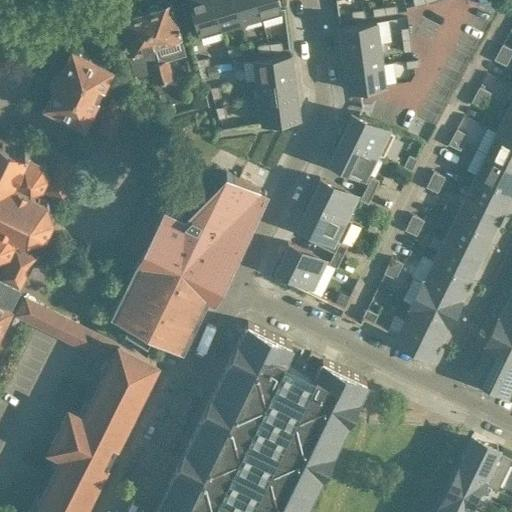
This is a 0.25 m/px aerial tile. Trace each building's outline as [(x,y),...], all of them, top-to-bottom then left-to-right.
[(212,0),(190,0),(200,32),(220,26),(212,0)] [(234,0),(212,0),(220,26),(240,20),(234,0)] [(234,0),(240,20),(260,14),(256,0),(234,0)] [(256,0),(260,14),(281,8),(278,0),(256,0)] [(147,9),(144,10),(159,62),(165,80),(171,104),(184,100),(177,76),(174,77),(169,59),(186,54),(182,39),(176,21),(172,6),(171,2),(161,5),(157,6),(155,5),(149,6),(147,9)] [(386,13),(397,11),(396,4),(384,5),(386,13)] [(372,7),(373,15),(386,13),(384,5),(372,7)] [(352,17),(365,16),(363,8),(351,9),(352,17)] [(159,62),(144,10),(141,11),(138,9),(132,11),(131,14),(117,18),(128,55),(130,54),(136,76),(152,72),(155,83),(165,80),(159,62)] [(376,20),(340,25),(343,47),(379,42),(376,20)] [(410,38),(408,26),(400,27),(402,39),(410,38)] [(404,51),(412,49),(410,38),(402,39),(404,51)] [(270,50),(282,48),(281,40),(269,42),(270,50)] [(258,51),(270,50),(269,42),(257,43),(258,51)] [(381,62),(379,42),(343,47),(345,67),(381,62)] [(511,48),(502,43),(498,51),(509,56),(511,51),(511,48)] [(229,55),(241,54),(240,46),(227,48),(229,55)] [(46,104),(55,109),(51,117),(64,124),(64,123),(79,131),(83,123),(84,123),(110,68),(72,50),(63,68),(57,71),(53,79),(55,86),(46,104)] [(505,64),(509,56),(498,51),(494,58),(505,64)] [(254,58),(257,79),(293,74),(290,53),(254,58)] [(198,66),(206,65),(210,64),(208,56),(196,58),(198,66)] [(407,67),(419,65),(417,58),(405,59),(407,67)] [(384,84),(381,62),(345,67),(348,89),(384,84)] [(198,66),(201,77),(209,75),(206,65),(198,66)] [(257,79),(260,100),(296,95),(293,74),(257,79)] [(210,86),(213,98),(221,96),(217,83),(210,86)] [(479,86),(475,93),(487,99),(491,91),(479,86)] [(483,107),(487,99),(475,93),(471,101),(483,107)] [(260,100),(263,121),(299,117),(296,95),(260,100)] [(112,137),(128,105),(116,99),(112,97),(96,129),(112,137)] [(219,118),(226,116),(223,105),(216,107),(219,118)] [(511,137),(511,110),(508,109),(498,131),(511,137)] [(340,134),(384,155),(394,133),(354,113),(354,114),(352,114),(349,121),(342,134),(340,133),(340,134)] [(0,255),(10,252),(17,239),(15,229),(30,237),(48,231),(56,215),(48,198),(52,190),(64,196),(81,161),(34,138),(34,137),(11,126),(5,139),(0,136),(0,255)] [(456,128),(452,135),(464,141),(468,134),(456,128)] [(511,164),(511,137),(498,131),(487,152),(511,164)] [(383,156),(384,155),(340,134),(339,134),(342,136),(335,149),(332,156),(333,157),(332,158),(364,173),(375,152),(383,156)] [(460,149),(464,141),(452,135),(448,143),(460,149)] [(510,190),(511,185),(511,164),(487,152),(477,174),(510,190)] [(409,153),(403,165),(412,169),(417,157),(409,153)] [(240,242),(245,230),(246,230),(247,229),(246,229),(259,202),(260,203),(265,192),(264,192),(265,190),(226,170),(185,214),(165,204),(140,256),(113,310),(130,318),(124,330),(147,341),(148,339),(146,338),(151,329),(182,344),(207,293),(213,296),(239,243),(240,243),(241,242),(240,242)] [(433,170),(430,178),(441,183),(445,175),(433,170)] [(499,211),(510,190),(477,174),(466,195),(499,211)] [(379,179),(371,175),(365,186),(373,190),(379,179)] [(308,198),(352,220),(352,219),(344,215),(354,193),(323,178),(322,179),(321,178),(311,199),(308,198)] [(437,191),(441,183),(430,178),(426,185),(437,191)] [(368,202),(373,190),(365,186),(360,197),(368,202)] [(489,233),(499,211),(466,195),(456,217),(489,233)] [(301,223),(302,223),(315,230),(311,240),(334,251),(333,251),(342,255),(347,244),(342,241),(352,220),(308,198),(308,199),(310,200),(304,213),(300,221),(301,221),(301,223)] [(412,213),(408,221),(420,226),(424,219),(412,213)] [(478,255),(489,233),(456,217),(445,239),(478,255)] [(416,234),(420,226),(408,221),(405,228),(416,234)] [(27,237),(30,237),(15,229),(17,239),(10,252),(0,255),(0,324),(19,286),(20,287),(38,252),(23,245),(27,237)] [(468,276),(478,255),(445,239),(435,260),(468,276)] [(323,258),(291,243),(290,244),(289,243),(286,251),(279,264),(277,263),(276,264),(279,265),(274,273),(307,289),(323,258)] [(336,266),(342,255),(333,251),(328,262),(336,266)] [(391,256),(387,264),(399,269),(403,262),(391,256)] [(457,297),(468,276),(435,260),(424,281),(423,281),(459,299),(459,298),(457,297)] [(395,277),(399,269),(387,264),(384,272),(395,277)] [(459,299),(423,281),(423,282),(424,282),(421,288),(420,288),(419,289),(420,290),(417,296),(416,295),(416,296),(417,297),(414,303),(413,302),(412,303),(448,320),(449,320),(447,319),(450,313),(452,314),(452,313),(450,312),(453,305),(455,306),(456,305),(454,304),(457,298),(459,299)] [(498,317),(498,318),(511,324),(511,297),(510,297),(500,318),(498,317)] [(27,298),(26,300),(19,314),(22,315),(35,322),(56,333),(58,333),(78,344),(80,344),(83,346),(84,346),(91,330),(27,298)] [(448,321),(448,320),(412,303),(413,304),(399,334),(431,350),(446,320),(448,321)] [(374,320),(378,313),(366,307),(362,315),(374,320)] [(511,324),(498,318),(500,319),(497,325),(495,324),(494,326),(496,327),(493,332),(491,332),(491,333),(493,334),(490,340),(488,339),(511,351),(511,324)] [(300,511),(366,378),(247,320),(153,511),(300,511)] [(88,349),(101,356),(111,335),(98,329),(88,349)] [(511,351),(488,339),(487,340),(490,341),(475,371),(507,387),(511,377),(511,351)] [(156,361),(120,343),(111,360),(107,358),(101,370),(104,372),(90,401),(86,400),(80,412),(69,407),(63,419),(60,417),(59,419),(62,421),(57,432),(53,430),(52,432),(56,433),(50,446),(59,450),(52,464),(56,467),(42,496),(38,493),(32,504),(31,504),(26,511),(80,511),(105,462),(107,463),(109,459),(111,460),(111,459),(108,457),(113,447),(116,449),(117,448),(115,447),(117,443),(115,442),(156,361)] [(455,468),(485,483),(501,451),(473,437),(458,469),(456,468),(455,468)] [(485,483),(455,468),(455,469),(457,470),(454,477),(452,476),(451,477),(453,478),(450,485),(448,484),(447,485),(449,486),(446,493),(443,492),(443,493),(473,507),(485,483)] [(470,511),(473,507),(443,493),(445,494),(436,511),(470,511)]
